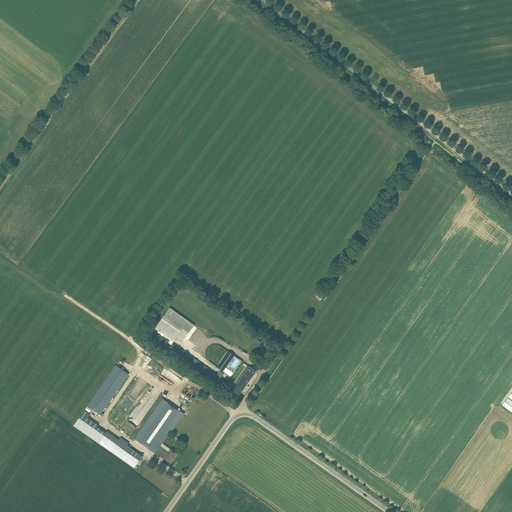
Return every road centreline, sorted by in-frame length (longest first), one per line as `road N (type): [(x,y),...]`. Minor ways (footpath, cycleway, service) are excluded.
road 1 (track): [(260,0),(511,196)]
road 2 (tertiary): [(165,511),(243,411),(387,511)]
